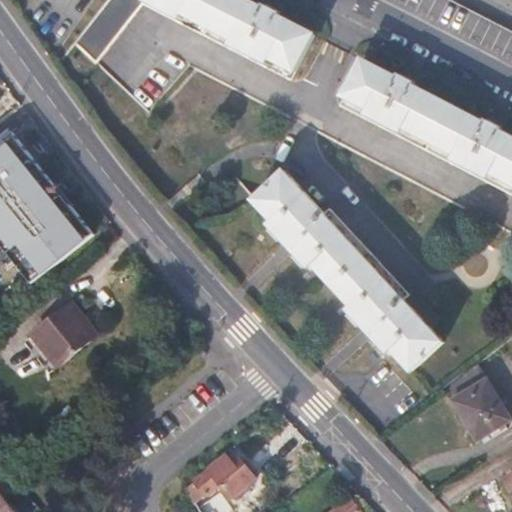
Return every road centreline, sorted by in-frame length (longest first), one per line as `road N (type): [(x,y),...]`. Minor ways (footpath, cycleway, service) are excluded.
road 1 (secondary): [(282,368),(109,177),(0,29)]
road 2 (unknown): [(366,7),(317,119),(511,216)]
road 3 (residential): [(282,368),(169,457),(150,485),(148,511)]
road 4 (secondary): [(416,511),(282,368)]
road 5 (unknown): [(317,119),(153,42)]
road 6 (residential): [(352,0),(511,82)]
